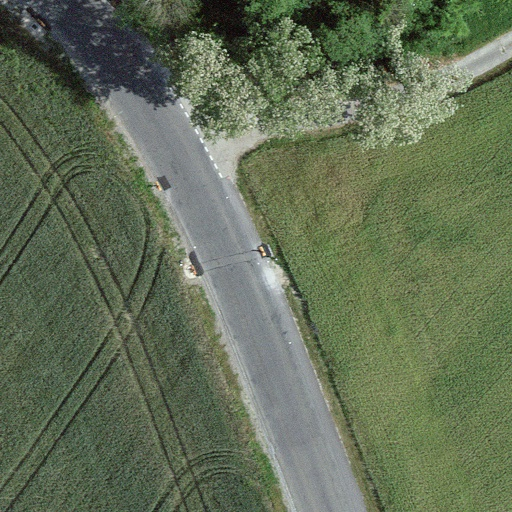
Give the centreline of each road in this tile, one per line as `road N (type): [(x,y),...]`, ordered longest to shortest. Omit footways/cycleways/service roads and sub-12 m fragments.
road 1 (tertiary): [(61,0),(167,123),(326,511)]
road 2 (track): [(167,123),(314,113),(484,62),(511,43)]
